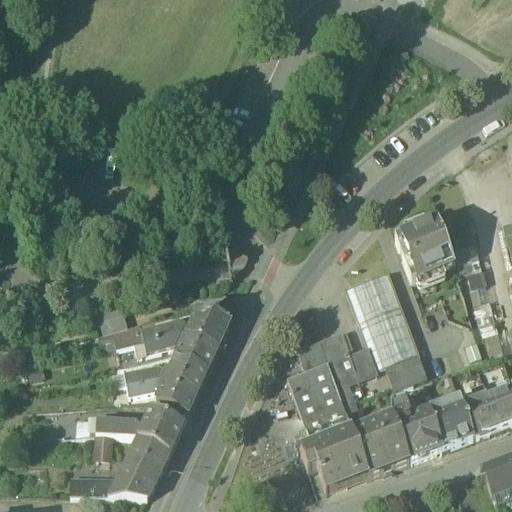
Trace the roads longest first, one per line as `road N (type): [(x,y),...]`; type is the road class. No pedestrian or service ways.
road 1 (residential): [(285,305),(405,172),(511,101)]
road 2 (residential): [(285,305),(181,511)]
